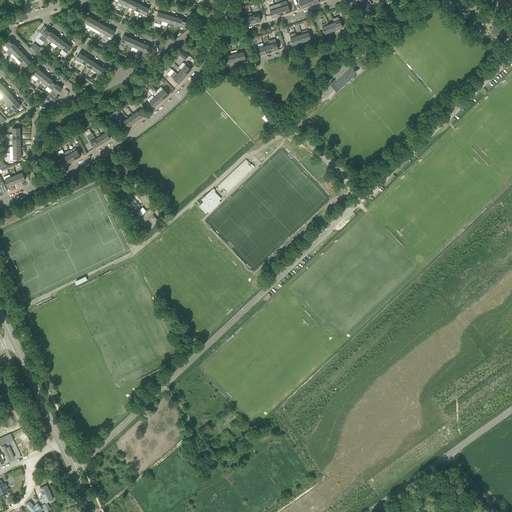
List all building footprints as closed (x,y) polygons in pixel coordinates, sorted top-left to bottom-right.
[(132,0),(129,7),(134,10),(138,3),(132,0)] [(302,0),(299,1),(301,8),(307,6),(304,0),(302,0)] [(369,0),(367,0),(366,1),(360,5),(364,11),(370,6),(372,4),(369,0)] [(280,3),(281,7),(282,7),(284,14),(290,12),(288,5),(286,1),(280,3)] [(138,3),(134,10),(140,12),(143,6),(138,3)] [(146,15),(149,8),(143,6),(140,12),(146,15)] [(269,8),(272,18),(278,16),(276,9),(275,6),(269,8)] [(282,7),(281,7),(276,9),(278,16),(284,14),(282,7)] [(162,21),(164,13),(158,12),(155,22),(161,24),(162,21)] [(164,13),(162,21),(168,22),(170,15),(164,13)] [(246,17),(248,24),(254,23),(253,15),(252,16),(252,13),(246,14),(246,17)] [(254,23),(261,21),(259,14),(253,15),(254,23)] [(170,15),(168,22),(174,24),(176,17),(170,15)] [(88,16),(84,22),(89,25),(93,19),(88,16)] [(176,17),(174,24),(180,26),(182,19),(176,17)] [(246,17),(240,19),(242,26),(248,24),(246,17)] [(332,19),(334,22),(337,29),(343,27),(340,20),(337,21),(335,18),(332,19)] [(93,19),(89,25),(95,28),(98,22),(93,19)] [(180,26),(186,28),(188,21),(182,19),(180,26)] [(98,22),(95,28),(100,31),(104,25),(98,22)] [(322,27),(325,34),(331,32),(328,25),(327,22),(321,25),(322,27)] [(334,22),(328,25),(331,32),(337,29),(334,22)] [(497,23),(491,33),(503,41),(510,31),(497,23)] [(104,25),(100,31),(106,34),(109,28),(104,25)] [(43,33),(41,31),(40,32),(39,32),(34,39),(42,45),(47,38),(52,32),(47,28),(43,33)] [(111,37),(115,31),(109,28),(106,34),(111,37)] [(302,34),(305,41),(311,39),(308,32),(307,30),(301,32),(302,34)] [(52,32),(47,38),(52,42),(57,36),(52,32)] [(296,36),(295,32),(289,34),(290,38),(293,45),(299,43),(296,36)] [(296,36),(299,43),(305,41),(302,34),(296,36)] [(126,46),(127,44),(130,37),(124,35),(121,41),(120,44),(126,46)] [(57,36),(52,42),(57,45),(62,39),(57,36)] [(132,46),(135,40),(130,37),(127,44),(132,46)] [(269,40),(270,44),(272,51),(278,50),(275,38),(269,40)] [(10,39),(4,44),(8,49),(14,43),(10,39)] [(67,43),(62,39),(57,45),(62,49),(67,43)] [(135,40),(132,46),(138,49),(141,42),(135,40)] [(141,42),(138,49),(144,51),(147,45),(141,42)] [(8,49),(13,53),(18,48),(14,43),(8,49)] [(67,43),(62,49),(67,53),(72,47),(67,43)] [(264,46),(263,43),(258,44),(258,48),(260,55),(266,53),(264,46)] [(270,44),(264,46),(266,53),(272,51),(270,44)] [(144,51),(149,54),(152,47),(147,45),(144,51)] [(18,48),(13,53),(17,58),(22,52),(18,48)] [(178,54),(185,59),(188,55),(182,50),(178,54)] [(233,62),(239,60),(237,53),(237,51),(231,52),(231,55),(233,62)] [(22,52),(17,58),(21,62),(26,57),(22,52)] [(81,62),(85,56),(79,52),(75,59),(81,62)] [(86,65),(90,59),(85,56),(81,62),(86,65)] [(31,62),(26,57),(21,62),(19,64),(21,67),(24,65),(25,67),(31,62)] [(95,62),(90,59),(86,65),(91,69),(95,62)] [(345,61),(343,63),(332,73),(331,73),(336,79),(334,81),(334,80),(334,81),(330,84),(322,92),(326,96),(327,96),(326,96),(334,89),(335,90),(336,90),(356,72),(355,71),(345,60),(345,61)] [(100,66),(95,62),(91,69),(96,72),(100,66)] [(185,64),(181,69),(187,74),(191,69),(185,64)] [(96,72),(94,76),(101,80),(104,76),(102,75),(106,69),(100,66),(96,72)] [(38,68),(33,74),(31,77),(36,81),(37,80),(38,78),(43,72),(38,68)] [(183,79),(187,74),(181,69),(180,68),(176,73),(177,74),(183,79)] [(173,79),(179,84),(183,79),(177,74),(176,73),(174,71),(170,76),(173,79)] [(48,76),(43,72),(38,78),(37,80),(41,84),(43,82),(48,76)] [(27,85),(28,83),(29,83),(29,78),(30,76),(27,74),(22,80),(24,82),(27,85)] [(48,86),(52,80),(48,76),(43,82),(48,86)] [(156,79),(162,85),(165,81),(160,76),(156,79)] [(57,84),(52,80),(48,86),(52,90),(53,90),(57,84)] [(53,99),(62,88),(57,84),(53,90),(52,90),(48,95),(53,99)] [(8,91),(4,87),(0,90),(0,93),(3,96),(8,91)] [(164,99),(169,95),(164,89),(159,93),(164,99)] [(8,91),(3,96),(7,101),(13,96),(8,91)] [(155,97),(154,97),(159,103),(164,99),(159,93),(157,91),(153,94),(155,97)] [(17,100),(13,96),(7,101),(11,105),(17,100)] [(149,102),(154,107),(159,103),(154,97),(149,102)] [(21,105),(17,100),(11,105),(6,110),(8,112),(10,115),(21,105)] [(121,108),(118,110),(117,111),(112,114),(116,120),(121,116),(118,113),(122,110),(121,108)] [(137,120),(142,117),(138,111),(133,114),(137,120)] [(128,118),(132,124),(137,120),(133,114),(131,112),(126,116),(128,118)] [(123,122),(127,128),(132,124),(128,118),(123,122)] [(107,132),(101,135),(105,142),(110,138),(107,132)] [(100,136),(96,138),(99,145),(105,142),(101,135),(100,136)] [(295,136),(292,140),(298,146),(302,143),(295,136)] [(90,142),(94,148),(99,145),(96,138),(90,142)] [(75,159),(81,156),(77,150),(76,150),(75,148),(70,150),(72,153),(71,153),(75,159)] [(61,160),(64,166),(69,162),(66,156),(62,149),(56,153),(57,154),(55,156),(58,162),(61,160)] [(75,159),(71,153),(68,155),(66,156),(69,162),(75,159)] [(216,188),(219,192),(220,192),(222,189),(227,194),(254,168),(246,159),(216,188)] [(25,179),(22,172),(16,175),(19,182),(25,179)] [(7,186),(14,184),(11,177),(10,175),(4,177),(5,179),(5,180),(7,186)] [(14,184),(19,182),(16,175),(11,177),(14,184)] [(201,199),(203,202),(199,206),(206,213),(208,211),(209,213),(220,202),(219,201),(221,199),(214,191),(215,190),(213,188),(201,199)] [(153,214),(154,213),(150,208),(137,220),(141,224),(149,217),(156,225),(159,222),(153,214)] [(148,232),(156,225),(149,217),(141,224),(148,232)] [(76,284),(86,280),(85,276),(74,281),(76,284)] [(8,431),(2,417),(0,417),(0,434),(3,434),(8,431)] [(13,442),(19,439),(15,432),(10,435),(13,442)] [(6,443),(5,441),(7,440),(7,439),(8,438),(7,436),(5,436),(0,438),(0,444),(1,446),(6,443)] [(2,448),(9,462),(14,459),(10,450),(8,452),(5,446),(2,448)] [(38,489),(41,495),(38,496),(41,502),(44,501),(45,503),(53,500),(47,486),(38,489)] [(37,503),(34,506),(29,501),(25,505),(32,511),(40,511),(43,509),(37,503)]
